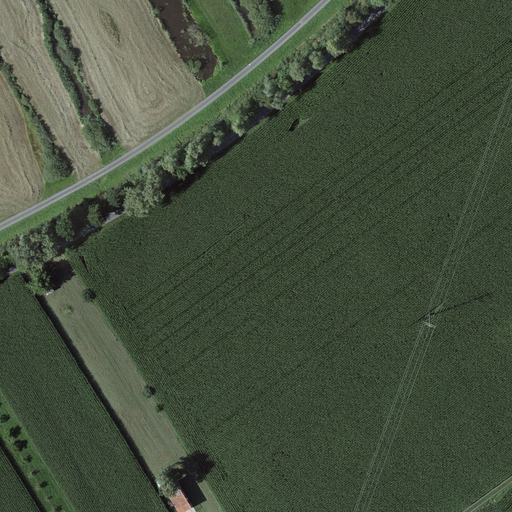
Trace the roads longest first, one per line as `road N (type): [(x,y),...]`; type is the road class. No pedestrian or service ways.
road 1 (track): [(388,0),(210,156),(0,275)]
road 2 (track): [(0,232),(205,110),(327,0)]
